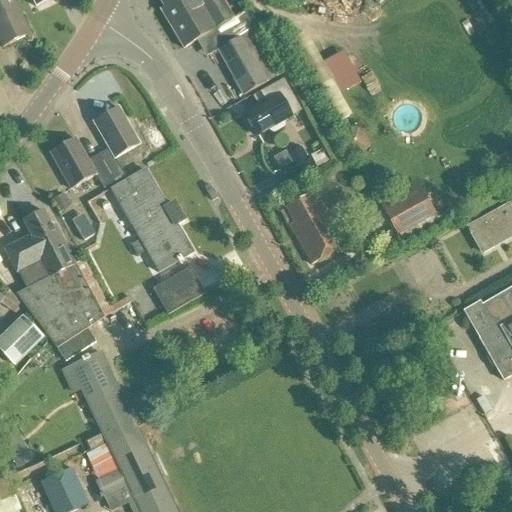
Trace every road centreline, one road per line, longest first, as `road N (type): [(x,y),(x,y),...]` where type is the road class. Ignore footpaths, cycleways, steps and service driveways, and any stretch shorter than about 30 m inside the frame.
road 1 (tertiary): [(404,511),(170,91),(100,18)]
road 2 (secondary): [(0,158),(100,18)]
